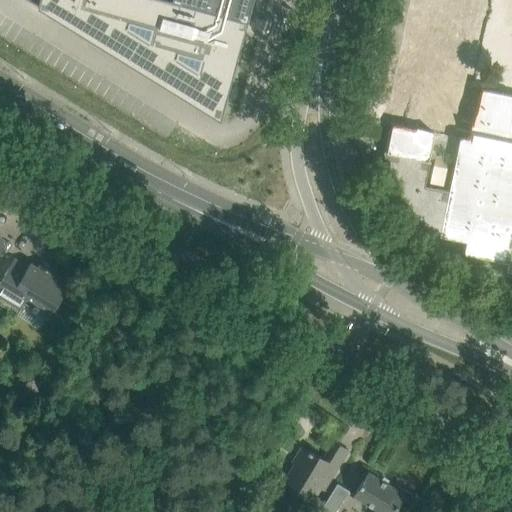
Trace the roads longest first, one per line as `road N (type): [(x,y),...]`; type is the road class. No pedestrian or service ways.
road 1 (unclassified): [(511,459),(0,144)]
road 2 (tertiary): [(165,187),(202,218),(370,309)]
road 3 (unclassified): [(390,278),(333,176),(321,62)]
road 4 (unclassified): [(321,62),(298,117),(299,165),(310,215),(331,250)]
road 5 (tertiary): [(165,187),(0,91)]
road 6 (tertiary): [(331,250),(165,187)]
road 7 (tertiary): [(370,309),(511,373)]
road 8 (tertiary): [(511,353),(390,278)]
